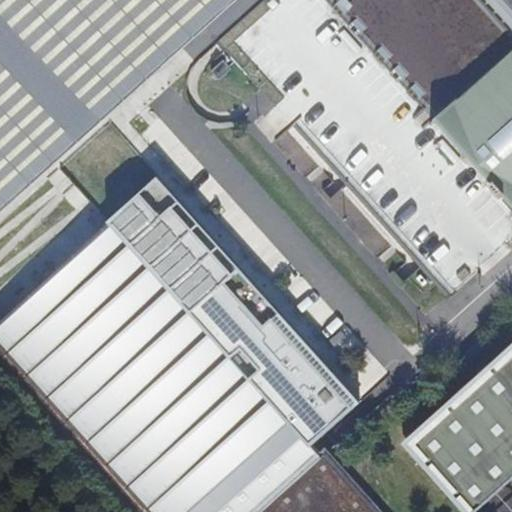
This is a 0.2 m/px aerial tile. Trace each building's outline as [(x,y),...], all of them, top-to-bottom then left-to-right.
[(0,0),(0,206),(229,0),(0,0)] [(326,0),(416,101),(442,105),(481,71),(492,8),(506,24),(511,18),(511,14),(483,0),(326,0)] [(511,52),(438,119),(511,202),(511,52)] [(293,125),(273,142),(306,180),(326,163),(293,125)] [(0,318),(0,330),(164,511),(237,511),(317,441),(361,402),(158,177),(102,227),(0,318)] [(391,244),(345,187),(329,200),(375,257),(391,244)] [(304,280),(292,291),(308,308),(320,297),(304,280)] [(511,511),(511,355),(413,444),(474,511),(511,511)] [(380,511),(317,441),(237,511),(380,511)]
